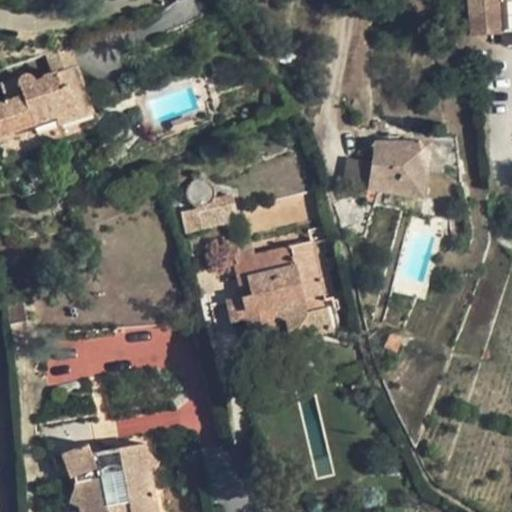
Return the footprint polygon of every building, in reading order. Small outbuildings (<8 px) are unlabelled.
[(467,0),(469,16),(498,14),(497,0),(467,0)] [(498,14),(469,16),(470,33),(499,31),(498,14)] [(79,64),(71,41),(45,51),(53,73),(79,64)] [(6,101),(0,103),(0,140),(57,120),(58,124),(94,111),(79,64),(53,73),(42,77),(43,78),(34,82),(33,78),(31,76),(28,75),(24,76),(22,77),(20,80),(20,83),(20,86),(3,92),(6,101)] [(193,126),(189,114),(171,121),(175,132),(193,126)] [(430,142),(374,142),(371,161),(368,183),(367,187),(422,196),(430,142)] [(368,183),(371,161),(347,157),(343,179),(368,183)] [(187,196),(178,198),(185,232),(228,222),(236,221),(234,209),(236,209),(232,194),(214,199),(215,195),(215,191),(211,183),(208,180),(202,179),(197,179),(191,183),(188,187),(187,191),(187,196)] [(236,221),(228,222),(234,247),(242,245),(236,221)] [(242,245),(234,247),(236,260),(255,256),(252,243),(242,245)] [(162,511),(143,441),(92,455),(90,445),(61,452),(77,511),(162,511)]
